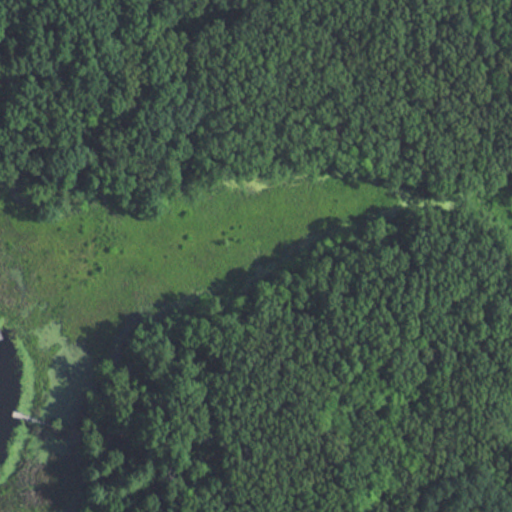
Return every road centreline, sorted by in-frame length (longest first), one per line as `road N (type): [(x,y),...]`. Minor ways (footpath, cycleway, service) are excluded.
road 1 (track): [(511,326),(385,362),(311,497),(187,477)]
road 2 (track): [(186,79),(247,42),(511,84)]
road 3 (track): [(0,79),(83,99),(186,79)]
